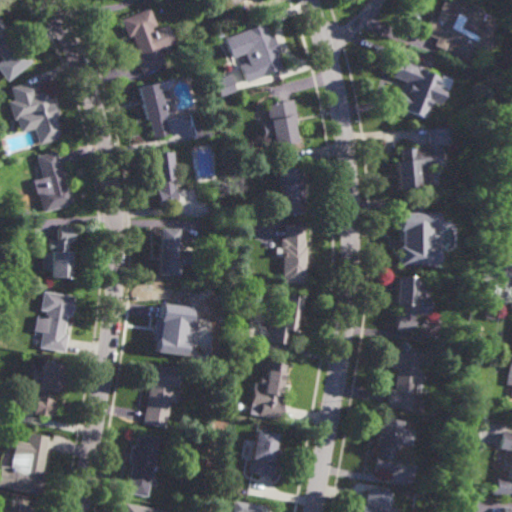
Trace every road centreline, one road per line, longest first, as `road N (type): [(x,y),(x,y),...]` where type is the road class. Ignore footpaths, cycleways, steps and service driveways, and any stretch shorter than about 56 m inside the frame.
road 1 (residential): [(38,0),(96,109),(118,234),(114,319),(80,511)]
road 2 (residential): [(310,0),(335,84),(352,228),(349,321),(315,511)]
